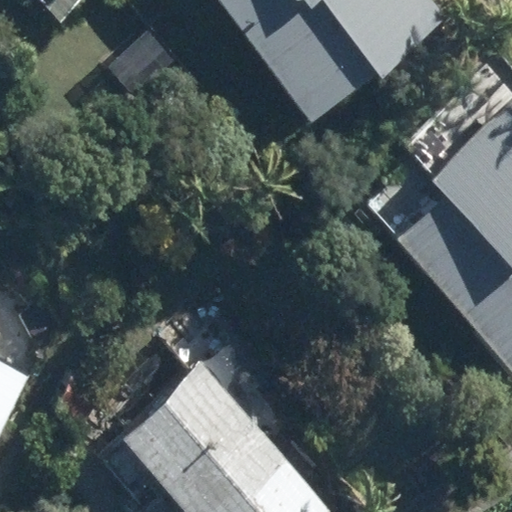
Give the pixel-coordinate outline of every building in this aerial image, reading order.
[(39,0),(58,19),(77,0),(39,0)] [(213,0),(306,124),(444,21),(428,0),(213,0)] [(438,200),(390,242),(511,382),(511,108),(509,105),(422,181),(438,200)] [(0,360),(0,435),(30,376),(0,360)] [(325,511),(201,368),(118,440),(178,511),(325,511)] [(66,373),(50,406),(81,420),(96,386),(66,373)]
